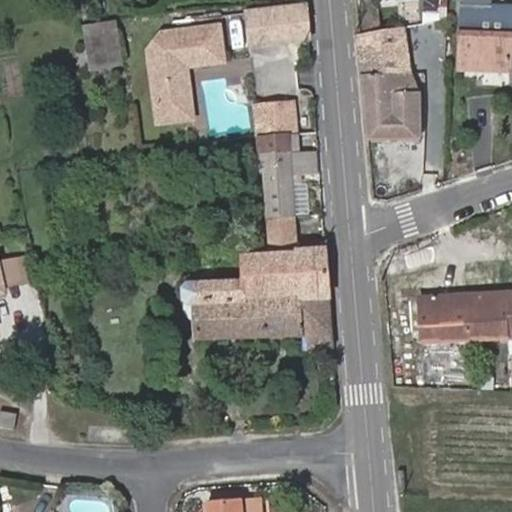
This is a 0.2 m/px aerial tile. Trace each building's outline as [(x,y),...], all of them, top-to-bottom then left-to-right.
[(509,41),(511,41),(511,8),(492,8),(491,0),(462,0),(461,70),(508,72),(508,51),(509,41)] [(248,46),(310,40),(307,6),(246,13),(248,46)] [(184,93),(180,67),(186,66),(185,60),(223,55),(218,20),(161,27),(148,44),(158,117),(192,113),(189,92),(184,93)] [(116,24),(100,26),(89,28),(94,63),(121,59),(116,24)] [(407,75),(402,28),(359,35),(368,141),(419,138),(420,96),(412,75),(407,75)] [(186,66),(180,67),(184,93),(189,92),(186,66)] [(258,141),(298,136),(294,106),(255,109),(258,141)] [(259,156),(300,152),(298,136),(258,141),(259,151),(259,156)] [(267,219),(297,217),(293,168),(319,166),(317,150),(300,152),(259,156),(260,170),(263,169),(267,219)] [(267,219),(269,254),(294,252),(294,250),(294,249),(307,248),(306,238),(299,238),(297,217),(267,219)] [(294,252),(269,254),(241,256),(242,279),(188,284),(182,289),(183,302),(189,307),(193,307),(195,339),(304,337),(305,350),(332,348),(325,248),(325,247),(307,248),(294,249),(294,250),(294,252)] [(0,263),(0,275),(3,288),(30,282),(25,258),(0,263)] [(425,342),(511,337),(511,292),(423,298),(425,342)] [(2,427),(17,430),(20,416),(4,413),(2,427)] [(260,511),(260,501),(208,504),(209,511),(260,511)]
